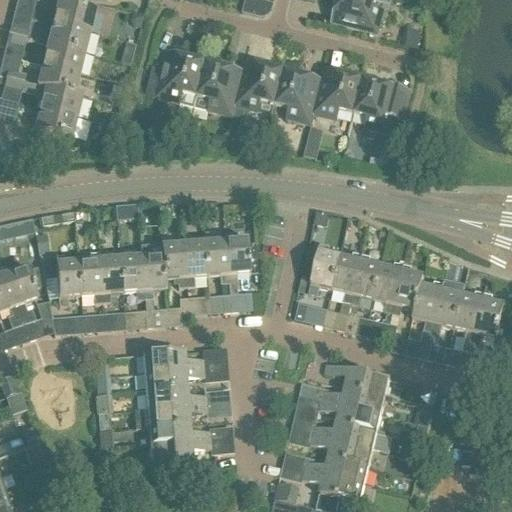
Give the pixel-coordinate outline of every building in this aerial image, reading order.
[(34,0),(18,0),(17,5),(34,10),(37,1),(34,0)] [(253,0),(241,0),(237,12),(260,19),(265,3),(253,0)] [(372,11),(374,0),(338,0),(332,27),(376,38),(382,13),(372,11)] [(52,28),(89,37),(94,16),(57,6),(52,28)] [(83,58),(89,37),(52,28),(46,49),(83,58)] [(10,31),(8,39),(26,44),(28,35),(11,30),(11,31),(10,31)] [(417,53),(421,35),(405,32),(401,50),(417,53)] [(7,46),(24,51),(26,44),(8,39),(7,46)] [(78,78),(83,58),(46,49),(41,69),(78,78)] [(193,112),(205,67),(166,57),(155,102),(179,108),(193,112)] [(272,121),(274,110),(283,76),(245,66),(242,76),(243,77),(233,111),(235,112),(272,121)] [(243,77),(242,76),(205,67),(193,112),(208,116),(232,122),(235,112),(233,111),(243,77)] [(73,100),(78,78),(41,69),(35,91),(73,100)] [(0,74),(0,81),(6,82),(24,87),(26,79),(18,76),(1,72),(0,74)] [(353,118),(361,84),(323,74),(320,85),(321,85),(313,120),(336,126),(339,115),(353,118)] [(321,85),(320,85),(283,76),(274,110),(289,114),(286,125),(311,131),(313,120),(321,85)] [(81,101),(73,98),(73,100),(35,91),(24,88),(24,87),(6,82),(3,95),(41,104),(38,113),(75,122),(81,101)] [(401,124),(409,96),(361,84),(353,118),(367,122),(365,132),(388,138),(392,122),(401,124)] [(0,125),(13,129),(19,107),(0,102),(0,125)] [(70,144),(75,122),(38,113),(33,134),(70,144)] [(371,163),(368,173),(390,178),(396,156),(382,153),(379,165),(371,163)] [(126,210),(126,211),(127,225),(138,224),(137,210),(137,209),(126,210)] [(246,244),(224,245),(227,289),(236,289),(236,279),(248,278),(246,244)] [(224,245),(203,247),(206,281),(220,280),(220,290),(227,289),(224,245)] [(203,247),(182,249),(185,293),(194,292),(193,282),(206,281),(203,247)] [(160,250),(161,260),(163,285),(164,285),(177,283),(178,293),(185,293),(182,249),(160,250)] [(320,293),(331,295),(339,261),(318,256),(310,290),(311,290),(309,299),(318,301),(320,293)] [(143,296),(144,305),(145,305),(146,316),(144,316),(146,333),(154,333),(153,316),(151,295),(164,294),(164,285),(163,285),(161,260),(149,261),(140,261),(143,296)] [(132,262),(119,263),(122,297),(136,296),(136,306),(144,305),(143,296),(140,261),(132,262)] [(343,307),(349,308),(351,300),(359,266),(339,261),(331,295),(345,299),(343,307)] [(98,265),(101,308),(110,308),(109,298),(122,297),(119,263),(107,264),(98,265)] [(98,265),(76,266),(79,301),(93,300),(94,309),(101,308),(98,265)] [(76,266),(55,268),(58,302),(59,312),(68,311),(67,302),(79,301),(76,266)] [(343,336),(352,339),(356,321),(355,321),(358,310),(359,311),(361,302),(373,305),(381,271),(359,266),(351,300),(349,308),(351,309),(348,319),(347,319),(343,336)] [(24,269),(4,277),(29,346),(37,344),(31,327),(24,308),(37,303),(33,293),(41,290),(35,271),(26,274),(24,269)] [(381,271),(373,305),(386,308),(384,317),(392,319),(394,310),(402,276),(381,271)] [(423,281),(402,276),(394,310),(392,319),(389,329),(385,346),(393,348),(397,331),(396,331),(398,320),(400,321),(402,312),(414,315),(420,290),(423,281)] [(4,277),(0,278),(0,316),(10,313),(13,322),(17,332),(16,332),(22,349),(29,346),(4,277)] [(424,336),(431,337),(432,337),(434,329),(434,328),(442,295),(420,290),(414,315),(412,324),(426,327),(424,336)] [(429,348),(425,365),(433,367),(437,350),(440,339),(442,331),(454,334),(462,299),(451,297),(442,295),(434,328),(434,329),(432,337),(431,337),(429,348)] [(238,299),(228,300),(230,318),(239,317),(238,299)] [(454,334),(467,337),(458,373),(466,375),(470,358),(482,304),(462,299),(454,334)] [(228,300),(221,300),(223,318),(230,318),(228,300)] [(195,302),(186,303),(188,321),(196,320),(195,302)] [(186,303),(179,304),(181,321),(188,321),(186,303)] [(470,358),(466,375),(474,377),(478,360),(483,340),(495,343),(503,309),(492,306),(482,304),(470,358)] [(299,308),(295,325),(311,329),(315,312),(299,308)] [(137,316),(138,334),(146,333),(144,316),(137,316)] [(111,318),(102,319),(104,337),(112,336),(111,318)] [(341,318),(337,335),(343,336),(347,319),(341,318)] [(102,319),(95,320),(96,337),(104,337),(102,319)] [(51,320),(49,321),(54,341),(70,339),(69,322),(60,323),(52,323),(51,320)] [(382,327),(378,345),(385,346),(389,329),(382,327)] [(417,364),(425,365),(429,348),(421,346),(417,364)] [(142,379),(206,374),(206,365),(184,367),(183,356),(140,360),(142,379)] [(491,363),(488,379),(499,382),(502,366),(491,363)] [(385,403),(390,385),(327,369),(324,379),(346,385),(344,393),(385,403)] [(143,397),(186,394),(186,385),(207,383),(206,374),(142,379),(143,397)] [(385,403),(344,393),(342,402),(331,399),(332,395),(303,388),(300,400),(318,405),(321,406),(381,420),(385,403)] [(145,414),(209,409),(208,401),(187,403),(186,394),(143,397),(145,414)] [(318,405),(316,414),(338,419),(336,428),(377,438),(381,420),(321,406),(318,405)] [(134,433),(146,433),(189,429),(188,421),(210,419),(209,409),(145,414),(132,415),(134,433)] [(405,430),(418,432),(421,413),(408,411),(405,430)] [(107,418),(98,419),(99,437),(109,436),(107,418)] [(372,456),(377,438),(336,428),(334,437),(312,432),(309,441),(372,456)] [(147,451),(212,446),(211,437),(189,439),(189,429),(146,433),(147,451)] [(368,473),(372,456),(309,441),(307,449),(329,455),(327,463),(368,473)] [(212,446),(147,451),(149,468),(192,465),(191,457),(213,456),(212,446)] [(301,475),(364,490),(368,473),(327,463),(325,472),(314,469),(315,464),(286,457),(283,471),(301,475)] [(364,490),(301,475),(299,484),(321,489),(315,511),(335,511),(338,503),(360,509),(364,490)] [(275,505),(296,510),(300,493),(279,488),(275,505)] [(0,500),(0,511),(9,511),(5,499),(0,500)]
